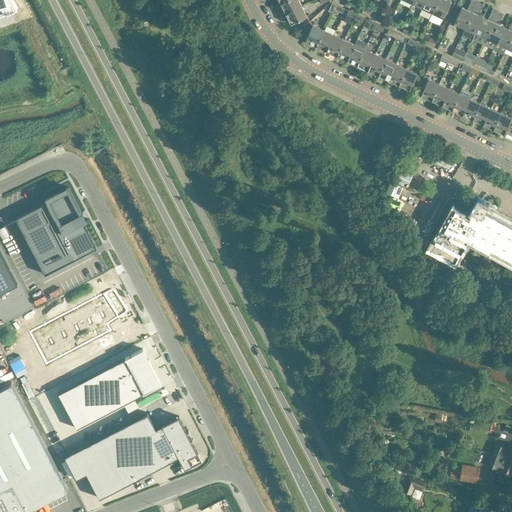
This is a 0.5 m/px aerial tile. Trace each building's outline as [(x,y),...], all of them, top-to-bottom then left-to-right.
[(0,0),(0,12),(17,7),(13,0),(0,0)] [(301,6),(298,0),(285,0),(280,3),(285,13),(301,6)] [(422,8),(425,0),(413,0),(412,3),(422,8)] [(432,13),(438,0),(425,0),(422,8),(432,13)] [(450,1),(447,0),(438,0),(432,13),(443,18),(450,1)] [(334,9),(336,4),(332,2),(328,11),(333,13),(334,9)] [(306,16),(301,6),(285,13),(290,24),(306,16)] [(465,28),(472,12),(462,7),(454,23),(465,28)] [(355,18),(357,14),(349,10),(347,14),(355,18)] [(483,17),(472,12),(465,28),(475,33),(483,17)] [(365,18),(357,14),(355,18),(363,22),(365,18)] [(475,33),(472,39),(483,44),(493,21),(483,17),(475,33)] [(375,28),(377,24),(366,19),(363,25),(374,30),(375,28)] [(493,21),(483,44),(493,49),(503,26),(493,21)] [(315,46),(323,29),(312,24),(305,41),(315,46)] [(385,27),(377,24),(375,28),(383,32),(385,27)] [(511,34),(511,30),(503,26),(493,49),(503,54),(506,48),(511,34)] [(326,51),(333,34),(323,29),(315,46),(326,51)] [(405,37),(397,33),(395,37),(403,41),(405,37)] [(336,55),(344,39),(333,34),(326,51),(336,55)] [(346,60),(354,44),(344,39),(336,55),(346,60)] [(357,65),(367,43),(357,39),(355,44),(354,44),(346,60),(357,65)] [(416,47),(418,43),(409,39),(407,43),(416,47)] [(367,70),(375,54),(370,51),(372,47),(367,44),(368,43),(367,43),(357,65),(367,70)] [(424,51),(426,47),(418,43),(416,47),(424,51)] [(456,46),(451,56),(462,61),(464,57),(466,51),(456,46)] [(378,75),(385,58),(375,54),(367,70),(378,75)] [(448,62),(450,58),(442,54),(440,58),(448,62)] [(477,55),(473,66),(482,70),(484,67),(487,60),(477,55)] [(388,80),(395,63),(385,58),(378,75),(388,80)] [(458,62),(450,58),(448,62),(456,66),(458,62)] [(398,85),(406,68),(395,63),(388,80),(398,85)] [(469,72),(471,68),(463,64),(461,68),(469,72)] [(417,73),(406,68),(398,85),(409,89),(417,73)] [(479,72),(475,70),(471,68),(469,72),(477,76),(479,72)] [(489,82),(491,78),(483,74),(481,78),(489,82)] [(431,100),(439,83),(428,78),(420,95),(431,100)] [(499,82),(495,80),(491,78),(489,82),(497,86),(499,82)] [(441,105),(449,88),(439,83),(431,100),(441,105)] [(511,88),(511,87),(508,86),(504,84),(502,88),(510,92),(511,88)] [(452,109),(459,93),(449,88),(441,105),(452,109)] [(462,114),(470,98),(459,93),(452,109),(462,114)] [(472,119),(480,103),(470,98),(462,114),(472,119)] [(482,124),(490,108),(480,103),(472,119),(482,124)] [(493,129),(501,112),(490,108),(482,124),(493,129)] [(504,134),(511,117),(501,112),(493,129),(504,134)] [(47,201),(16,218),(45,274),(96,247),(83,222),(86,221),(85,220),(81,212),(81,211),(68,187),(46,198),(45,199),(47,201)] [(511,218),(498,211),(477,199),(468,215),(454,207),(431,250),(455,263),(465,244),(467,240),(511,264),(511,218)] [(0,292),(17,284),(0,251),(0,292)] [(100,295),(29,331),(46,364),(111,330),(107,324),(125,312),(126,312),(126,311),(126,310),(126,309),(115,290),(114,289),(113,289),(112,289),(111,289),(110,289),(100,295)] [(143,348),(58,393),(76,428),(159,384),(147,362),(149,361),(149,359),(147,360),(142,351),(144,350),(143,348)] [(11,381),(0,387),(0,511),(22,511),(68,489),(11,381)] [(201,459),(191,439),(189,441),(185,433),(187,432),(178,415),(161,424),(162,425),(155,428),(147,412),(64,456),(76,478),(86,472),(99,498),(178,457),(184,468),(201,459)] [(488,433),(498,433),(498,423),(488,423),(488,433)] [(507,449),(495,444),(491,455),(511,463),(511,434),(501,430),(498,437),(504,439),(510,442),(510,443),(507,449)] [(511,476),(511,472),(511,463),(491,455),(487,465),(496,468),(499,469),(499,471),(511,476)] [(450,463),(446,484),(477,489),(480,468),(450,463)]
